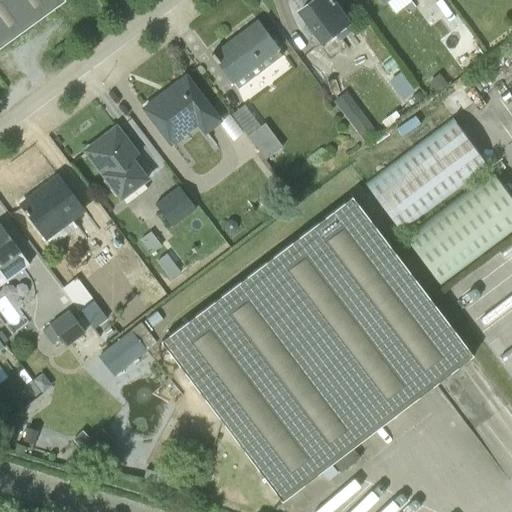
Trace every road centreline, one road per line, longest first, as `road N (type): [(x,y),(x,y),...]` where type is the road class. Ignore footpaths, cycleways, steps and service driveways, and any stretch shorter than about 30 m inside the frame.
road 1 (unclassified): [(0,125),(167,0)]
road 2 (unclassified): [(0,472),(126,511)]
